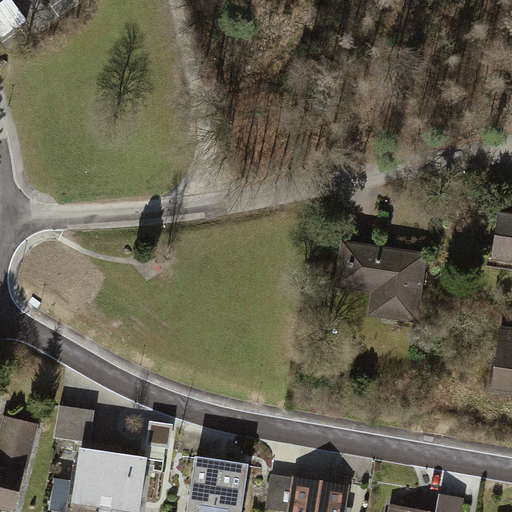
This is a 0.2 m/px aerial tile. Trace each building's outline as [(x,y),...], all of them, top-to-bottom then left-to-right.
[(511,218),(493,216),(486,268),(511,271),(511,218)] [(424,257),(337,244),(330,291),(368,296),(364,319),(414,326),(424,257)] [(511,330),(497,329),(487,395),(511,398),(511,330)] [(50,444),(74,448),(64,511),(141,511),(150,459),(88,450),(93,413),(56,407),(50,444)] [(0,511),(13,511),(36,427),(0,417),(0,418),(0,511)] [(240,511),(246,469),(188,462),(181,511),(240,511)] [(346,511),(351,487),(273,474),(267,511),(275,511),(346,511)]
